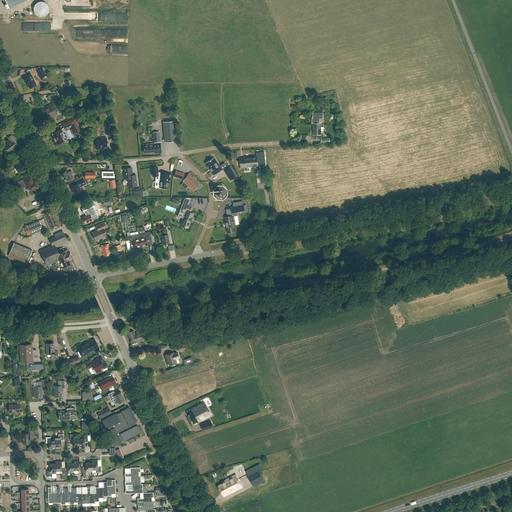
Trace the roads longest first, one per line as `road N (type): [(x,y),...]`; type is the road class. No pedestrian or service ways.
road 1 (unclassified): [(511,185),(461,205),(198,256)]
road 2 (tertiary): [(207,511),(113,323)]
road 3 (unclassified): [(511,150),(452,0)]
road 4 (residential): [(43,165),(179,153)]
road 5 (residential): [(179,153),(310,141)]
road 6 (tertiary): [(390,511),(511,473)]
road 7 (tertiary): [(93,277),(43,165)]
road 8 (residential): [(42,482),(121,473),(121,497),(132,511)]
